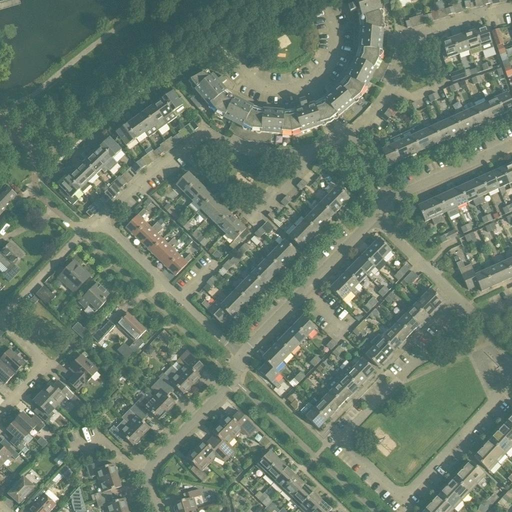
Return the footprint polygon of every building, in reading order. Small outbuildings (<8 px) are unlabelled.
[(322,108),(316,110),(315,107),(313,105),(314,107),(308,109),(305,100),(299,102),(302,111),(295,114),(289,115),(284,115),(262,113),(252,110),(233,100),(231,103),(226,100),(222,95),(224,93),(219,87),(226,81),(222,77),(215,83),(210,77),(208,79),(204,74),(204,73),(190,81),(191,82),(196,89),(195,90),(201,97),(202,100),(209,107),(210,105),(216,112),(224,116),(223,118),(232,123),(233,123),(228,132),(248,142),(271,144),(271,135),(282,135),(282,133),(291,134),(300,131),(301,133),(310,131),(312,129),(321,127),(321,124),(329,121),(336,116),(338,118),(345,112),(347,110),(354,104),(353,102),(360,96),(364,88),(366,89),(371,79),(380,84),(390,64),(378,60),(379,51),(381,52),(382,42),(382,39),(383,30),(381,30),(381,21),(379,12),(381,11),(378,2),(377,0),(355,0),(357,4),(348,7),(350,13),(359,10),(361,18),(364,17),(366,22),(365,29),(362,28),(361,50),(363,50),(363,56),(360,61),(358,60),(348,79),(348,80),(341,88),(335,93),(329,86),(324,90),(330,97),(325,101),(324,99),(323,99),(325,101),(324,102),(326,104),(322,108)] [(493,48),(486,27),(474,31),(480,48),(482,52),(493,48)] [(498,30),(491,32),(496,47),(503,44),(498,30)] [(474,31),(463,35),(469,51),(471,56),(482,52),(480,48),(474,31)] [(463,35),(453,39),(458,55),(469,51),(463,35)] [(458,55),(453,39),(442,42),(447,59),(458,55)] [(466,78),(464,70),(459,72),(459,73),(451,76),(453,82),(466,78)] [(464,82),(459,84),(462,90),(467,88),(464,82)] [(172,92),(162,99),(176,118),(181,114),(190,108),(181,98),(178,100),(172,92)] [(496,98),(504,114),(511,110),(511,103),(507,93),(496,98)] [(193,97),(190,100),(198,110),(201,107),(193,97)] [(496,98),(486,103),(493,119),(504,114),(496,98)] [(162,99),(153,106),(167,125),(176,118),(162,99)] [(493,119),(486,103),(476,108),(483,124),(493,119)] [(167,125),(153,106),(144,113),(158,131),(167,125)] [(476,108),(465,112),(472,128),(483,124),(476,108)] [(397,112),(393,118),(397,121),(405,118),(397,112)] [(472,128),(465,112),(455,117),(462,133),(472,128)] [(144,113),(135,119),(145,133),(149,138),(158,131),(144,113)] [(462,133),(455,117),(444,122),(452,138),(462,133)] [(135,119),(125,126),(136,140),(145,133),(135,119)] [(444,122),(434,127),(441,143),(452,138),(444,122)] [(136,140),(125,126),(116,133),(126,147),(136,140)] [(434,127),(423,131),(431,147),(441,143),(434,127)] [(410,130),(400,135),(410,157),(420,152),(413,136),(410,130)] [(431,147),(423,131),(413,136),(420,152),(431,147)] [(400,135),(389,139),(392,146),(399,161),(410,157),(400,135)] [(378,137),(372,139),(375,146),(381,144),(378,137)] [(109,138),(100,147),(112,159),(121,151),(109,138)] [(399,161),(392,146),(381,150),(389,166),(399,161)] [(100,147),(92,155),(108,170),(109,172),(117,165),(112,159),(100,147)] [(108,170),(92,155),(84,162),(96,175),(101,170),(104,174),(108,170)] [(141,159),(136,164),(141,170),(142,168),(146,166),(141,159)] [(96,175),(84,162),(76,170),(88,183),(96,175)] [(141,170),(136,164),(130,168),(137,174),(140,171),(141,170)] [(511,164),(501,169),(508,185),(511,183),(511,164)] [(501,169),(491,174),(498,190),(498,189),(501,195),(506,193),(503,187),(508,185),(501,169)] [(76,170),(68,178),(80,191),(79,191),(84,195),(92,187),(88,183),(76,170)] [(184,194),(196,182),(188,173),(176,186),(184,194)] [(498,190),(491,174),(480,178),(488,194),(498,190)] [(80,191),(68,178),(59,186),(62,190),(59,193),(72,207),(78,201),(74,196),(79,191),(80,191)] [(488,194),(480,178),(470,183),(480,205),(485,203),(482,197),(488,194)] [(196,182),(184,194),(192,202),(205,190),(196,182)] [(480,205),(470,183),(459,188),(466,204),(472,201),(475,207),(480,205)] [(0,215),(17,197),(6,186),(0,192),(0,215)] [(337,187),(329,196),(341,208),(349,199),(337,187)] [(459,188),(449,193),(457,208),(466,204),(459,188)] [(205,190),(192,202),(201,210),(213,198),(205,190)] [(449,193),(439,197),(446,213),(449,219),(459,214),(457,208),(449,193)] [(329,196),(321,204),(333,216),(341,208),(329,196)] [(439,197),(428,202),(438,224),(443,222),(440,216),(446,213),(439,197)] [(204,222),(209,218),(221,206),(213,198),(201,210),(196,214),(204,222)] [(145,202),(143,204),(145,206),(146,208),(149,205),(151,203),(149,201),(148,200),(145,202)] [(438,224),(428,202),(418,207),(425,223),(431,220),(434,226),(438,224)] [(333,216),(321,204),(313,212),(325,224),(333,216)] [(221,206),(209,218),(217,226),(229,214),(221,206)] [(134,236),(146,224),(141,219),(147,213),(144,210),(138,216),(125,228),(134,236)] [(313,212),(305,220),(317,232),(325,224),(313,212)] [(237,222),(229,214),(217,226),(225,234),(237,222)] [(317,232),(305,220),(297,228),(309,241),(317,232)] [(246,230),(237,222),(225,234),(234,242),(237,244),(242,240),(239,237),(246,230)] [(146,224),(134,236),(142,244),(160,226),(157,223),(151,229),(146,224)] [(265,233),(268,235),(274,229),(267,223),(261,229),(265,233)] [(163,229),(160,226),(142,244),(150,252),(163,240),(157,235),(163,229)] [(309,241),(297,228),(288,237),(301,249),(309,241)] [(454,231),(444,236),(446,242),(457,237),(454,231)] [(168,245),(163,240),(150,252),(159,260),(176,242),(173,239),(168,245)] [(379,239),(370,248),(382,260),(391,251),(379,239)] [(276,249),(289,261),(297,253),(284,241),(276,249)] [(179,245),(176,242),(159,260),(167,268),(179,256),(174,251),(179,245)] [(20,272),(14,266),(24,256),(18,250),(17,250),(10,244),(0,253),(0,262),(8,270),(3,276),(9,283),(20,272)] [(370,248),(362,256),(374,268),(382,260),(370,248)] [(289,261),(276,249),(268,257),(281,270),(289,261)] [(179,256),(167,268),(175,277),(187,264),(193,258),(190,255),(184,261),(179,256)] [(362,256),(354,264),(366,277),(367,276),(371,280),(374,276),(370,273),(374,268),(362,256)] [(268,257),(260,266),(273,278),(281,270),(268,257)] [(77,290),(90,277),(73,262),(59,278),(70,288),(72,285),(77,290)] [(474,276),(475,276),(470,265),(464,268),(461,262),(460,262),(457,264),(456,264),(468,291),(478,286),(474,276)] [(511,275),(506,262),(495,267),(503,283),(511,278),(511,275)] [(366,277),(354,264),(346,272),(359,285),(366,277)] [(273,278),(260,266),(252,274),(265,286),(273,278)] [(495,267),(485,271),(492,287),(503,283),(495,267)] [(485,271),(475,276),(474,276),(478,286),(481,292),(492,287),(485,271)] [(359,285),(346,272),(338,281),(351,293),(355,296),(358,293),(354,289),(359,285)] [(412,272),(403,281),(408,285),(409,286),(418,278),(412,272)] [(265,286),(252,274),(244,282),(256,294),(265,286)] [(351,293),(338,281),(330,289),(343,301),(351,293)] [(256,294),(244,282),(236,290),(248,302),(256,294)] [(104,301),(109,296),(97,284),(79,303),(85,309),(87,307),(95,314),(106,302),(104,301)] [(248,302),(236,290),(228,298),(240,311),(248,302)] [(422,299),(436,313),(446,302),(439,295),(437,297),(430,290),(422,299)] [(51,293),(42,302),(47,306),(55,297),(51,293)] [(387,297),(392,301),(396,298),(391,293),(387,297)] [(35,305),(39,301),(34,297),(30,301),(35,305)] [(392,301),(387,297),(384,300),(389,305),(392,301)] [(228,298),(221,306),(220,307),(228,315),(232,319),(240,311),(228,298)] [(368,303),(365,307),(370,311),(378,303),(373,298),(368,303)] [(436,313),(422,299),(414,307),(426,319),(429,316),(431,317),(436,313)] [(220,307),(221,306),(216,302),(210,307),(205,301),(201,305),(207,311),(220,323),(228,315),(220,307)] [(414,307),(406,315),(420,328),(425,323),(423,322),(426,319),(414,307)] [(406,314),(402,311),(394,319),(398,323),(411,335),(414,332),(415,334),(420,328),(406,315),(406,314)] [(127,313),(116,325),(135,342),(129,349),(126,346),(121,353),(128,359),(134,353),(134,354),(143,344),(138,339),(146,331),(136,322),(136,323),(133,321),(134,320),(127,313)] [(303,317),(294,326),(307,338),(315,329),(303,317)] [(98,344),(115,327),(110,321),(100,331),(99,330),(92,338),(98,344)] [(87,326),(83,329),(77,323),(72,329),(82,339),(91,330),(87,326)] [(398,323),(390,331),(404,345),(409,340),(408,338),(411,335),(398,323)] [(294,326),(286,334),(299,346),(307,338),(294,326)] [(390,331),(382,339),(394,351),(398,348),(399,350),(404,345),(390,331)] [(286,334),(278,342),(291,354),(299,346),(286,334)] [(382,339),(374,348),(388,361),(393,356),(392,354),(394,351),(382,339)] [(332,340),(329,343),(326,346),(331,351),(337,344),(332,340)] [(278,342),(270,350),(283,362),(291,354),(278,342)] [(374,348),(370,351),(368,349),(363,353),(378,368),(382,365),(383,366),(388,361),(374,348)] [(283,362),(270,350),(262,359),(267,363),(275,371),(275,370),(283,362)] [(9,351),(0,361),(15,375),(24,364),(9,351)] [(200,378),(196,374),(203,368),(206,371),(206,370),(187,351),(176,363),(182,368),(177,372),(177,373),(192,387),(193,385),(195,385),(198,382),(198,380),(200,378)] [(87,384),(97,372),(81,357),(80,357),(81,357),(71,368),(70,368),(76,374),(68,383),(78,391),(86,383),(87,384)] [(362,359),(354,368),(368,382),(373,377),(371,375),(375,372),(362,359)] [(0,380),(5,385),(15,375),(0,361),(0,380)] [(275,371),(267,363),(259,371),(271,383),(277,389),(280,386),(275,380),(280,374),(275,370),(275,371)] [(323,363),(319,367),(324,371),(328,367),(323,363)] [(341,372),(346,376),(358,389),(361,385),(363,387),(368,382),(354,368),(349,364),(341,372)] [(172,367),(159,380),(169,390),(174,386),(183,395),(185,393),(188,393),(191,390),(191,388),(192,387),(177,373),(177,372),(172,367)] [(346,376),(341,372),(334,380),(338,385),(352,398),(357,393),(355,391),(358,389),(346,376)] [(300,373),(297,376),(302,381),(305,377),(300,373)] [(302,381),(297,376),(293,379),(298,384),(302,381)] [(307,379),(303,383),(308,387),(312,384),(307,379)] [(169,390),(159,380),(151,389),(156,394),(152,398),(166,412),(168,411),(170,411),(173,408),(173,406),(175,404),(165,394),(169,390)] [(352,398),(338,385),(334,380),(333,380),(325,388),(330,393),(342,405),(346,402),(347,403),(352,398)] [(50,384),(42,393),(57,407),(62,401),(65,404),(68,400),(73,405),(77,399),(73,395),(62,385),(57,390),(50,384)] [(57,407),(42,393),(33,402),(40,408),(35,414),(46,424),(54,415),(52,412),(57,407)] [(330,393),(322,401),(336,415),(341,409),(340,408),(342,405),(330,393)] [(143,397),(134,406),(144,416),(149,411),(158,421),(160,419),(163,419),(165,416),(165,413),(166,412),(152,398),(148,403),(143,397)] [(322,401),(315,408),(314,409),(326,421),(330,418),(331,420),(336,415),(322,401)] [(134,406),(129,411),(122,419),(127,424),(141,438),(142,437),(145,437),(148,434),(148,431),(150,430),(140,420),(144,416),(134,406)] [(314,409),(315,408),(313,407),(304,416),(318,430),(326,421),(314,409)] [(255,432),(257,434),(259,432),(239,412),(232,419),(229,416),(227,418),(224,418),(221,421),(221,423),(221,424),(235,438),(240,433),(249,438),(255,432)] [(23,414),(15,422),(29,435),(33,430),(38,434),(45,426),(36,418),(32,423),(23,414)] [(123,420),(116,429),(114,427),(109,432),(119,442),(123,437),(133,447),(135,445),(137,445),(140,442),(140,439),(141,438),(127,424),(122,419),(123,420)] [(29,435),(15,422),(7,431),(17,440),(12,444),(21,452),(26,448),(24,446),(27,443),(24,440),(29,435)] [(212,433),(214,435),(210,439),(228,457),(232,452),(229,444),(235,438),(221,424),(219,425),(217,425),(214,428),(214,431),(212,433)] [(511,430),(506,425),(498,433),(511,445),(511,430)] [(511,445),(498,433),(490,441),(505,455),(511,447),(511,445)] [(210,439),(206,444),(203,442),(202,443),(199,443),(196,446),(196,449),(195,450),(209,464),(215,458),(223,461),(228,457),(210,439)] [(505,455),(490,441),(483,450),(497,463),(505,455)] [(0,462),(3,465),(11,456),(15,460),(19,456),(10,448),(6,452),(0,445),(0,462)] [(209,464),(195,450),(194,451),(191,451),(189,454),(189,457),(187,459),(196,468),(192,472),(202,482),(207,477),(202,472),(209,464)] [(497,463),(483,450),(474,458),(489,472),(497,463)] [(265,475),(279,461),(269,452),(256,467),(265,475)] [(279,461),(265,475),(274,484),(287,469),(279,461)] [(471,462),(463,471),(477,485),(485,476),(471,462)] [(98,482),(118,477),(117,475),(118,473),(117,469),(115,468),(114,465),(102,469),(100,463),(86,467),(89,479),(97,476),(98,482)] [(66,480),(73,473),(66,466),(59,473),(66,480)] [(287,469),(274,484),(283,492),(296,477),(287,469)] [(463,471),(455,479),(469,493),(477,485),(463,471)] [(118,477),(98,482),(102,493),(94,495),(96,500),(96,502),(110,498),(108,492),(121,488),(120,485),(121,483),(120,479),(118,478),(118,477)] [(305,486),(296,477),(283,492),(291,500),(305,486)] [(19,504),(26,496),(34,488),(24,478),(8,495),(19,504)] [(469,493),(455,479),(447,488),(462,501),(469,493)] [(313,494),(305,486),(291,500),(300,509),(311,496),(313,494)] [(58,500),(49,491),(45,487),(41,492),(44,495),(28,511),(49,511),(59,502),(58,500)] [(447,488),(439,496),(454,510),(462,501),(447,488)] [(85,511),(86,511),(79,489),(70,498),(77,505),(79,511),(85,511)] [(189,511),(197,510),(194,499),(201,497),(199,490),(185,494),(187,500),(174,504),(175,506),(174,509),(174,511),(189,511)] [(258,501),(263,496),(259,492),(254,497),(258,501)] [(490,497),(496,501),(499,498),(494,493),(490,497)] [(311,496),(300,509),(303,511),(313,511),(322,502),(313,494),(311,496)] [(271,503),(263,496),(258,501),(266,508),(271,503)] [(451,511),(454,510),(439,496),(432,504),(440,511),(451,511)] [(496,501),(490,497),(487,500),(492,505),(496,501)] [(110,498),(96,502),(98,508),(105,506),(107,511),(124,511),(128,511),(127,510),(129,507),(127,503),(125,502),(124,500),(112,503),(110,498)] [(322,502),(313,511),(330,511),(331,511),(322,502)]
